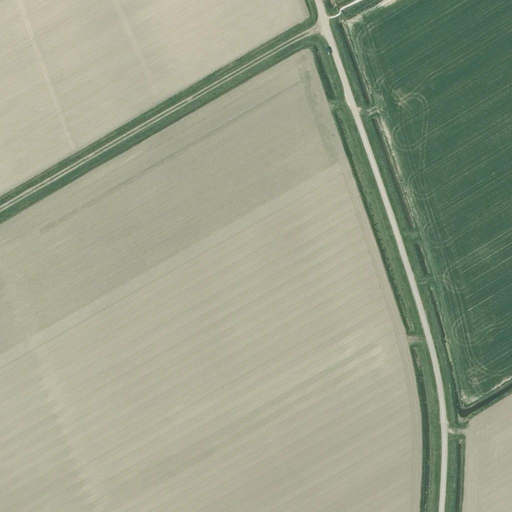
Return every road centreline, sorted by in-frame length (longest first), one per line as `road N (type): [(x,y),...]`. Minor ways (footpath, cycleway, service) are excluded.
road 1 (unclassified): [(440,511),(442,415),(430,347),(316,0)]
road 2 (track): [(322,20),(0,212)]
